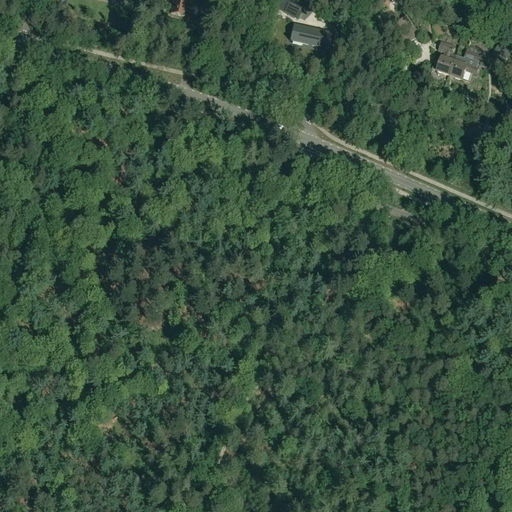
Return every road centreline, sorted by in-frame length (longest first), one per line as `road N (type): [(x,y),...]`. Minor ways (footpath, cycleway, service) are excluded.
road 1 (tertiary): [(306,140),(159,86),(20,49)]
road 2 (unclassified): [(511,270),(412,218),(312,188),(306,140)]
road 3 (residential): [(306,140),(307,117),(326,106),(511,140)]
road 4 (tertiary): [(511,228),(306,140)]
